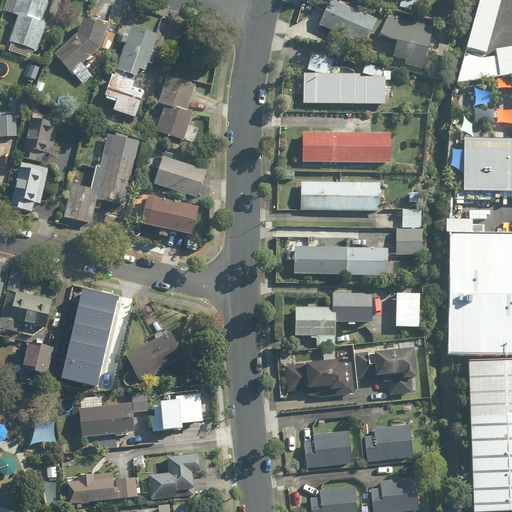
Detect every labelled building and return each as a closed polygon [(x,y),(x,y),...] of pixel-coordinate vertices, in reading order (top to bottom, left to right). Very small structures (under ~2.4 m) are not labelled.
[(50,0),(8,0),(5,10),(19,15),(7,50),(35,60),(48,23),(43,21),(50,0)] [(118,0),(111,19),(121,23),(129,4),(118,0)] [(379,19),(335,0),(330,0),(320,24),(367,45),(379,19)] [(426,1),(419,0),(402,0),(400,8),(422,14),(426,1)] [(481,0),(468,49),(485,54),(500,0),(481,0)] [(434,28),(389,15),(383,36),(400,40),(396,58),(406,61),(405,65),(423,70),(434,28)] [(72,75),(103,47),(108,27),(84,19),(78,33),(54,55),(72,75)] [(134,91),(136,82),(141,68),(147,70),(149,63),(155,65),(158,54),(154,52),(159,35),(132,26),(116,76),(108,99),(117,103),(115,110),(137,117),(145,94),(134,91)] [(458,84),(511,75),(511,47),(494,51),(495,57),(479,60),(466,55),(458,84)] [(336,60),(312,53),(306,73),(305,103),(387,106),(387,96),(393,96),(394,77),(392,77),(393,69),(366,63),(363,76),(331,74),(336,60)] [(198,84),(169,74),(159,104),(163,106),(155,130),(185,141),(194,115),(188,113),(198,84)] [(62,119),(33,112),(22,157),(51,164),(62,119)] [(0,137),(18,138),(17,116),(0,116),(0,137)] [(392,134),(304,131),(303,162),(392,165),(392,134)] [(142,140),(115,134),(107,170),(97,167),(93,188),(72,183),(64,218),(92,225),(96,210),(101,211),(103,201),(127,206),(142,140)] [(511,141),(464,142),(464,195),(511,194),(511,141)] [(148,166),(159,169),(154,185),(199,199),(207,171),(172,161),(174,155),(153,149),(148,166)] [(50,168),(20,162),(11,208),(34,213),(36,202),(43,203),(50,168)] [(296,171),(284,171),(284,180),(296,181),(296,171)] [(382,183),(302,180),(301,210),(381,212),(382,183)] [(136,217),(145,219),(144,224),(161,228),(159,235),(169,237),(170,230),(194,235),(200,208),(150,197),(141,195),(136,217)] [(378,214),(378,228),(396,228),(422,229),(423,209),(402,209),(402,215),(378,214)] [(422,229),(396,228),(395,254),(423,254),(424,229),(422,229)] [(511,233),(450,233),(450,354),(511,353),(511,233)] [(389,249),(290,246),(290,259),(296,259),(296,274),(393,277),(394,262),(388,262),(389,249)] [(44,328),(47,329),(53,299),(21,293),(25,273),(11,270),(0,324),(0,328),(34,335),(44,328)] [(59,379),(100,389),(121,303),(80,293),(59,379)] [(375,295),(333,294),(333,308),(297,307),(296,336),(317,336),(317,348),(336,348),(337,322),(374,323),(375,295)] [(422,294),(398,294),(397,327),(421,328),(422,294)] [(185,359),(170,332),(126,356),(141,383),(185,359)] [(29,386),(46,390),(55,346),(30,341),(22,378),(30,380),(29,386)] [(415,347),(356,355),(359,379),(388,375),(391,395),(414,392),(412,378),(419,377),(415,347)] [(323,362),(286,365),(288,391),(308,389),(309,396),(316,395),(316,397),(341,395),(340,389),(349,388),(347,364),(340,365),(339,360),(337,360),(336,350),(323,351),(323,362)] [(511,366),(465,368),(472,508),(511,505),(511,366)] [(133,394),(134,404),(102,406),(101,396),(80,398),(84,438),(137,434),(135,413),(150,412),(149,393),(133,394)] [(152,417),(154,432),(184,428),(184,424),(205,421),(202,396),(163,400),(163,405),(155,406),(156,416),(152,417)] [(364,438),(367,463),(414,458),(410,424),(375,428),(376,436),(364,438)] [(305,443),(307,469),(352,465),(349,432),(315,435),(316,443),(305,443)] [(147,461),(149,499),(203,495),(200,457),(147,461)] [(58,466),(47,466),(47,478),(58,478),(58,466)] [(70,506),(139,499),(136,472),(67,480),(70,506)] [(372,490),(373,511),(417,511),(421,511),(418,478),(380,482),(381,489),(372,490)] [(51,503),(52,503),(53,503),(54,503),(56,503),(58,502),(59,501),(60,500),(61,499),(62,497),(63,496),(63,494),(63,492),(63,490),(62,489),(61,487),(60,486),(59,485),(57,484),(56,483),(54,483),(52,483),(51,484),(49,484),(47,485),(46,486),(45,487),(44,489),(44,491),(43,492),(43,494),(44,496),(44,497),(45,499),(46,500),(48,501),(49,502),(51,503)] [(311,499),(312,511),(357,511),(355,487),(320,490),(321,498),(311,499)]
